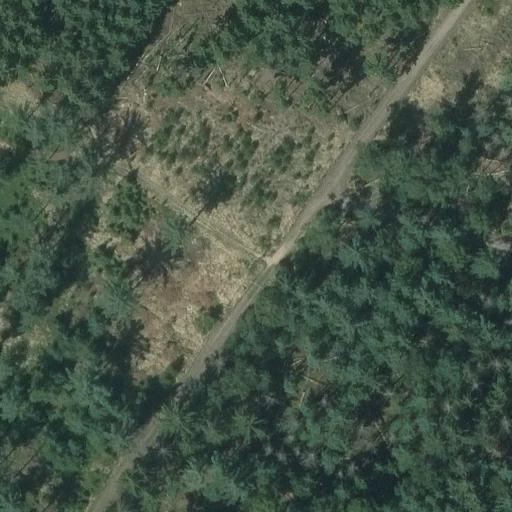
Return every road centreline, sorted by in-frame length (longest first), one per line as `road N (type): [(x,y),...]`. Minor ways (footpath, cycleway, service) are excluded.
road 1 (track): [(96,511),(267,266)]
road 2 (track): [(323,192),(466,0)]
